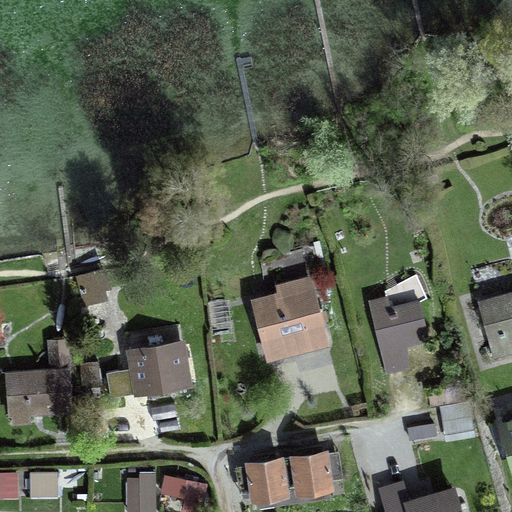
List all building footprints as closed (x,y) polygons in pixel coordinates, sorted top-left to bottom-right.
[(103,268),(77,275),(85,303),(105,297),(102,288),(108,286),(103,268)] [(312,286),(254,301),(268,354),(326,340),(312,286)] [(511,294),(505,297),(480,301),(494,351),(511,346),(511,294)] [(370,301),(381,348),(399,343),(397,333),(403,332),(405,342),(428,337),(419,301),(408,303),(409,308),(391,312),(387,297),(370,301)] [(71,407),(66,338),(50,339),(53,382),(7,386),(9,411),(13,411),(13,422),(29,420),(28,410),(71,407)] [(136,391),(189,383),(183,344),(130,352),(136,391)] [(511,418),(503,421),(511,455),(511,418)] [(434,422),(408,426),(410,438),(436,434),(434,422)] [(287,457),(294,502),(305,500),(303,488),(329,484),(324,451),(294,456),(287,457)] [(282,503),(294,502),(287,457),(250,462),(255,495),(280,491),(282,503)] [(460,511),(452,487),(389,507),(390,511),(460,511)]
